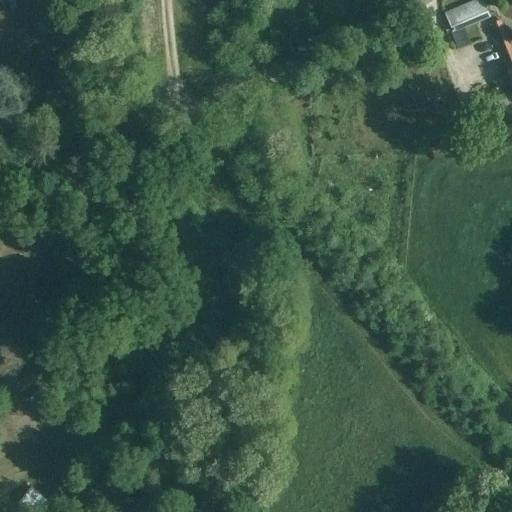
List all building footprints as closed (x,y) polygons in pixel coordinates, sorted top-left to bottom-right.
[(490,17),(482,0),(478,0),(445,14),(453,33),(490,17)] [(511,47),(502,21),(491,25),(501,53),(504,61),(505,62),(502,63),(511,88),(511,47)] [(511,124),(502,126),(503,138),(511,137),(511,124)] [(11,414),(24,430),(41,417),(28,401),(11,414)] [(58,485),(66,474),(54,466),(46,477),(58,485)]
